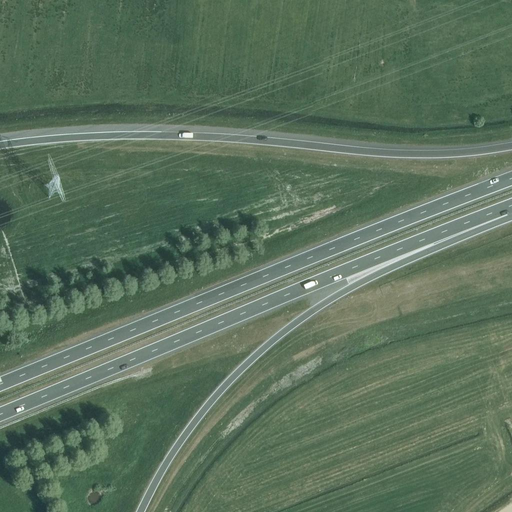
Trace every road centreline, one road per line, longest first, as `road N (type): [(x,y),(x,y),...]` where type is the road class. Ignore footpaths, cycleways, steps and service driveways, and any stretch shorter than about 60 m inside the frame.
road 1 (trunk): [(511,178),(0,385)]
road 2 (trunk): [(0,414),(505,208)]
road 3 (trunk): [(511,146),(409,153),(109,135),(0,145)]
road 4 (trunk): [(140,511),(178,444),(255,355),(344,292),(505,208)]
